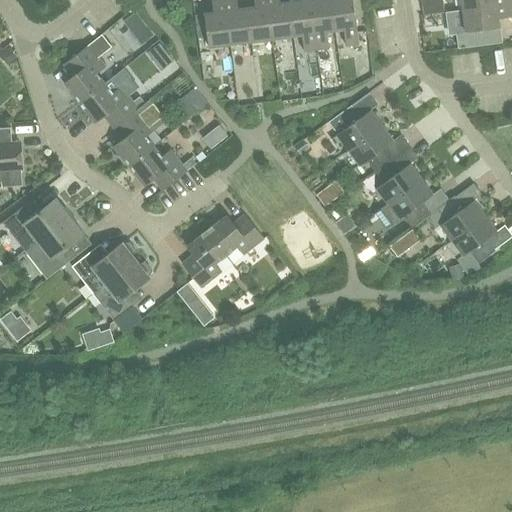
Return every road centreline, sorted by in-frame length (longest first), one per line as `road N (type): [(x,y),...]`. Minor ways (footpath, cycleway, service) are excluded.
road 1 (residential): [(221,178),(174,220),(152,225),(79,168),(50,131),(24,37)]
road 2 (residential): [(511,187),(431,86)]
